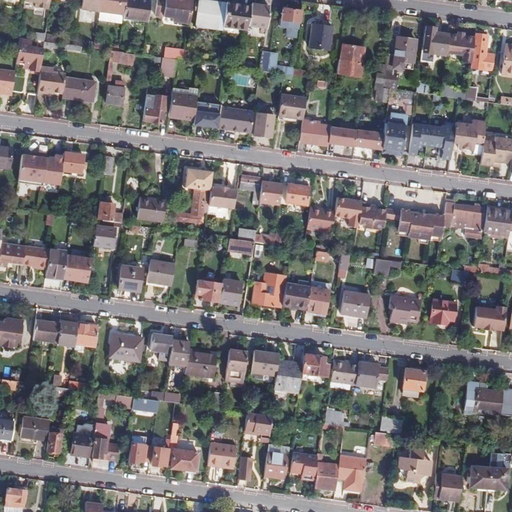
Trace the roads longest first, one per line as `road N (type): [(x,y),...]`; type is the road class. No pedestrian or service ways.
road 1 (residential): [(511,363),(0,293)]
road 2 (residential): [(511,191),(0,121)]
road 3 (residential): [(332,511),(0,465)]
road 4 (residential): [(511,20),(359,0)]
